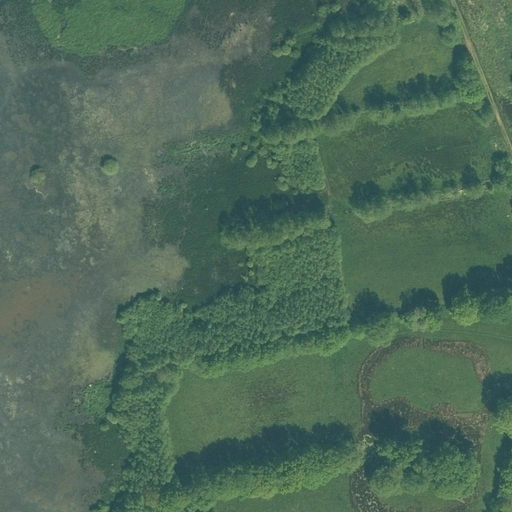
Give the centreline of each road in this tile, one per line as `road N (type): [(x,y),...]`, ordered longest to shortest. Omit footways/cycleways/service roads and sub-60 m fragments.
road 1 (track): [(453,0),(511,146)]
road 2 (track): [(511,339),(444,329),(361,341)]
